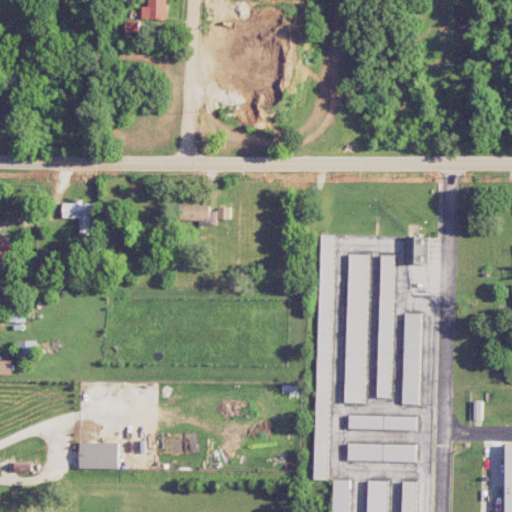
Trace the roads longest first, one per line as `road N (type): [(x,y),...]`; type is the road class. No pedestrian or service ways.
road 1 (tertiary): [(511,162),(0,159)]
road 2 (residential): [(451,162),(440,511)]
road 3 (residential): [(190,0),(184,162)]
